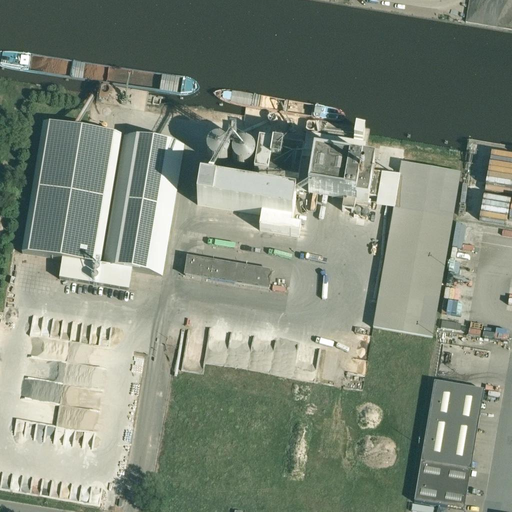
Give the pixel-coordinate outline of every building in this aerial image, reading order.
[(103,267),(124,138),(44,125),(23,255),(63,261),(95,267),(95,266),(103,267)] [(259,144),(253,175),(254,176),(298,183),(309,185),(308,195),(343,200),(341,212),(353,214),(355,203),(367,205),(368,197),(376,199),(378,199),(382,175),(372,173),(374,164),(362,162),(362,159),(365,144),(363,144),(365,131),(356,129),(354,142),(307,134),(306,134),(303,151),(259,144)] [(184,148),(124,138),(103,267),(133,272),(163,277),(184,148)] [(401,165),(394,210),(374,329),(433,339),(453,220),(460,175),(401,165)] [(262,216),(259,231),(299,238),(301,228),(291,227),(296,200),(201,185),(197,206),(262,216)] [(188,259),(185,276),(269,290),(272,273),(188,259)] [(62,271),(60,280),(130,292),(131,282),(133,272),(103,267),(95,266),(95,267),(63,261),(62,271)] [(434,383),(414,503),(464,511),(484,392),(434,383)]
